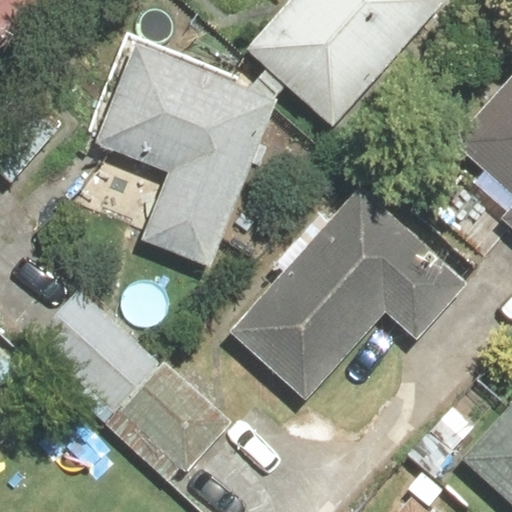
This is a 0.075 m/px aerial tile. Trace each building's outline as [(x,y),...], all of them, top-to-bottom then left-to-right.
[(0,0),(0,49),(92,0),(0,0)] [(349,123),(458,0),(301,0),(261,46),(349,123)] [(224,262),(285,92),(148,43),(111,147),(179,171),(156,238),(224,262)] [(511,79),(459,137),(511,185),(511,208),(510,211),(511,212),(511,79)] [(372,181),(239,319),(317,393),(400,307),(424,330),(474,278),(372,181)] [(237,422),(80,286),(41,331),(197,467),(237,422)] [(0,383),(23,363),(0,338),(0,383)] [(511,405),(460,461),(511,508),(511,405)] [(442,511),(426,497),(412,511),(442,511)]
